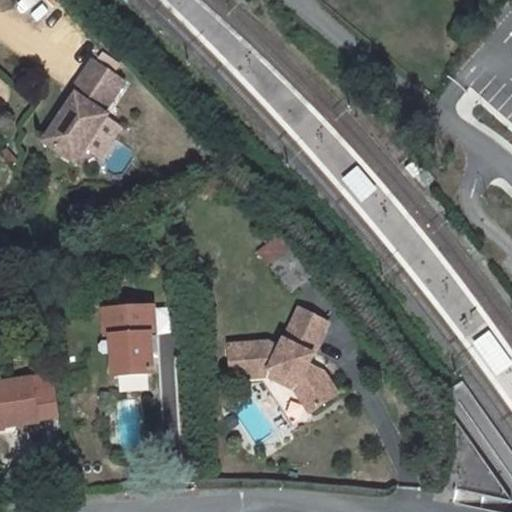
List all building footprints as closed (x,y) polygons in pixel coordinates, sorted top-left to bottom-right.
[(125,83),(95,62),(59,114),(63,116),(57,125),(46,142),(76,163),(108,117),(104,114),(125,83)] [(63,116),(59,114),(53,123),(57,125),(63,116)] [(356,165),(340,178),(361,204),(377,190),(356,165)] [(292,294),(319,272),(297,247),(269,267),(292,294)] [(200,273),(206,263),(194,256),(188,266),(200,273)] [(172,275),(146,277),(148,301),(173,299),(172,275)] [(115,378),(154,375),(152,352),(151,338),(149,310),(111,312),(115,378)] [(297,387),(292,392),(307,417),(336,401),(324,380),(307,370),(329,330),(301,313),(279,352),(267,345),(230,347),(232,379),(269,379),(272,373),(297,387)] [(511,360),(489,330),(471,342),(495,375),(511,363),(511,360)] [(272,373),(269,379),(292,392),(297,387),(272,373)] [(0,384),(0,427),(37,423),(37,421),(34,395),(32,381),(0,384)] [(55,392),(34,395),(37,421),(59,417),(55,392)]
